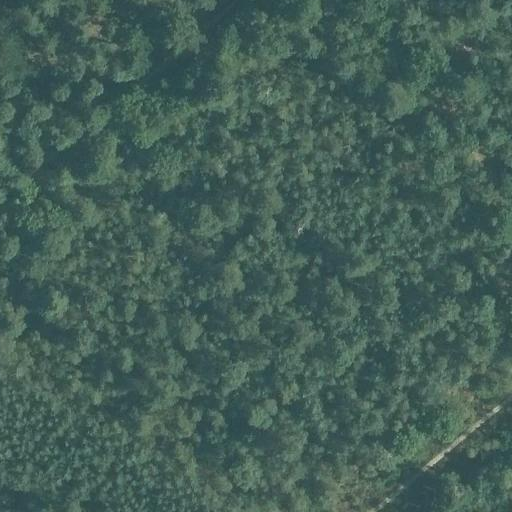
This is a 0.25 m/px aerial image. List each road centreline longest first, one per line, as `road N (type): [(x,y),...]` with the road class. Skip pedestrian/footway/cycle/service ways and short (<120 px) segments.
road 1 (track): [(238,0),(0,197)]
road 2 (track): [(373,511),(511,396)]
